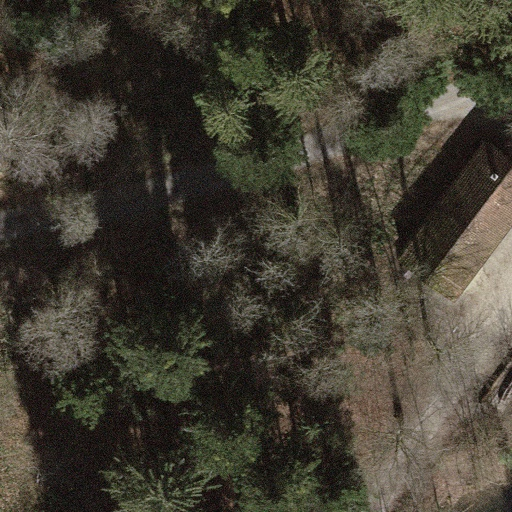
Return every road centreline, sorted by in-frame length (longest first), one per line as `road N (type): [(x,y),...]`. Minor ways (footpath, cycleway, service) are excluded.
road 1 (track): [(511,69),(184,184),(0,218)]
road 2 (track): [(511,337),(376,511)]
